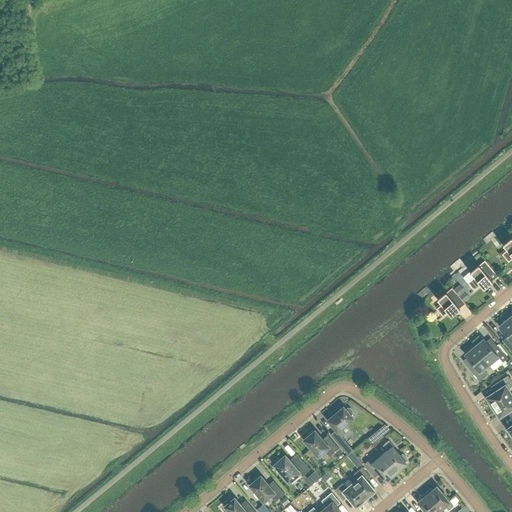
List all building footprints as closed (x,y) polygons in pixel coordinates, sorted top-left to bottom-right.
[(507,249),(502,254),(508,261),(511,257),(511,236),(503,244),(507,249)] [(484,260),(470,272),(474,277),(467,282),(473,290),(484,281),(487,284),(498,275),(484,260)] [(441,304),(436,308),(442,316),(451,308),(454,312),(465,303),(452,287),(437,299),(441,304)] [(511,323),(508,318),(498,326),(507,336),(502,340),(511,351),(511,323)] [(483,338),(474,346),(489,364),(498,356),(502,361),(507,358),(496,345),(492,349),(483,338)] [(469,368),(479,380),(488,373),(483,368),(489,364),(474,346),(465,354),(473,364),(469,368)] [(487,402),(490,408),(511,394),(508,388),(511,385),(511,381),(508,375),(494,383),(498,388),(486,396),(489,401),(487,402)] [(511,394),(490,408),(494,412),(496,411),(499,416),(511,409),(511,410),(511,394)] [(343,406),(327,419),(336,430),(331,434),(339,444),(345,439),(341,436),(345,432),(341,427),(353,417),(350,414),(352,413),(352,410),(350,407),(347,407),(346,409),(343,406)] [(391,428),(386,424),(385,423),(367,438),(372,444),(391,428)] [(309,435),(303,439),(317,456),(324,450),(329,456),(339,448),(330,437),(324,441),(314,430),(313,431),(312,429),(308,433),(309,435)] [(383,444),(388,449),(381,455),(395,472),(406,463),(405,461),(408,459),(403,453),(400,455),(392,446),(393,446),(388,440),(383,444)] [(275,463),(274,464),(282,474),(281,475),(285,479),(286,478),(289,481),(299,472),(302,475),(310,468),(297,453),(289,460),(285,455),(280,459),(278,457),(274,461),(275,463)] [(373,456),(364,463),(374,476),(379,472),(386,480),(395,472),(381,455),(376,459),(373,456)] [(320,480),(330,471),(325,466),(316,475),(320,480)] [(358,478),(352,483),(365,497),(369,494),(370,495),(375,491),(366,480),(370,476),(362,466),(354,473),(358,478)] [(254,480),(249,484),(263,501),(270,495),(275,501),(284,493),(275,482),(270,487),(260,475),(259,476),(258,475),(253,479),(254,480)] [(343,482),(334,489),(343,499),(347,495),(357,507),(361,503),(360,501),(365,497),(352,483),(347,487),(343,482)] [(431,488),(426,492),(440,509),(445,505),(448,509),(453,505),(436,486),(432,489),(431,488)] [(326,506),(322,509),(324,511),(340,511),(335,505),(340,502),(331,492),(322,500),(326,506)] [(421,511),(436,511),(440,509),(426,492),(421,496),(422,497),(417,502),(424,510),(421,511)] [(227,500),(229,502),(224,505),(229,511),(255,511),(248,503),(243,507),(234,497),(233,498),(232,496),(227,500)] [(301,511),(308,505),(302,498),(295,503),(301,511)]
